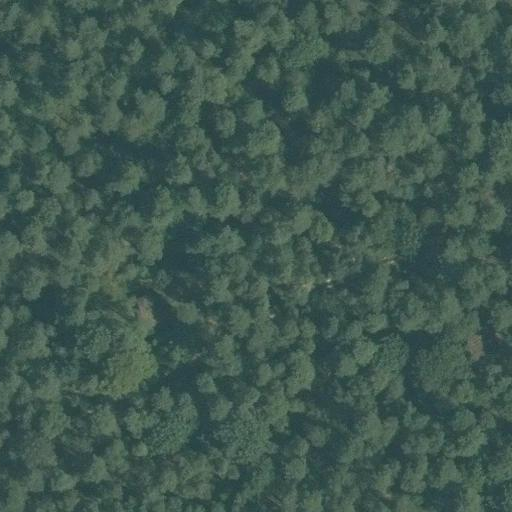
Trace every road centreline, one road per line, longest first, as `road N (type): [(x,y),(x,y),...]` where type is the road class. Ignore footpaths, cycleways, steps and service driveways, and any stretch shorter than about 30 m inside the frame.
road 1 (track): [(511,224),(382,264),(0,463)]
road 2 (track): [(0,224),(418,0)]
